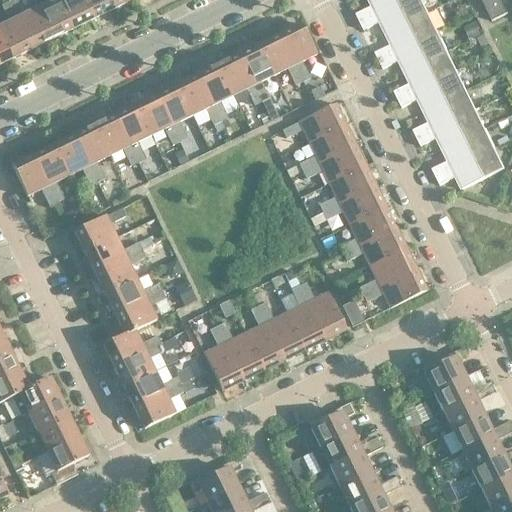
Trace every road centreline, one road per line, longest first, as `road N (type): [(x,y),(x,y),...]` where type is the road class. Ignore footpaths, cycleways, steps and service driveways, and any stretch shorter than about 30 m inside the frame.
road 1 (residential): [(470,309),(316,0)]
road 2 (residential): [(134,474),(0,197)]
road 3 (residential): [(0,121),(247,0)]
road 4 (residential): [(427,511),(354,366)]
road 5 (residential): [(354,366),(470,309)]
road 6 (residential): [(242,421),(354,366)]
road 7 (residential): [(134,474),(242,421)]
